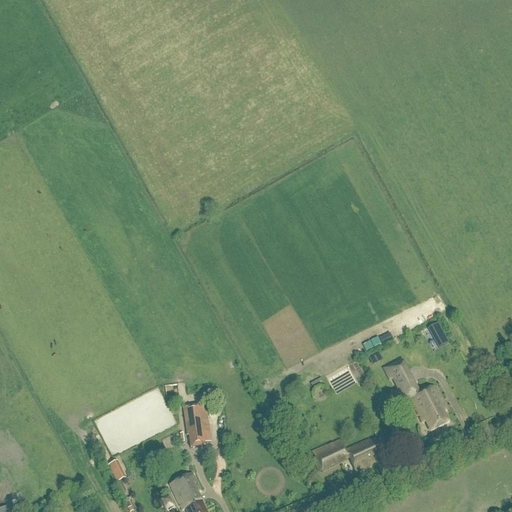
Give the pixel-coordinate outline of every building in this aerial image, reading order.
[(401,361),(383,370),(390,383),(393,381),(398,391),(395,392),(402,405),(410,401),(419,418),(420,417),(421,419),(420,420),(422,425),(425,423),(431,434),(449,424),(444,414),(447,412),(443,406),(442,407),(440,403),(442,402),(434,388),(419,395),(401,361)] [(205,447),(202,421),(186,423),(187,427),(185,427),(187,437),(189,437),(190,449),(205,447)] [(349,460),(356,474),(379,464),(378,461),(390,455),(382,438),(370,444),(369,442),(346,452),(341,442),(327,448),(327,447),(312,454),(314,460),(319,474),(349,460)] [(117,462),(107,467),(116,484),(125,480),(117,462)] [(185,511),(205,511),(197,495),(200,493),(192,476),(169,487),(181,511),(182,511),(185,511)]
